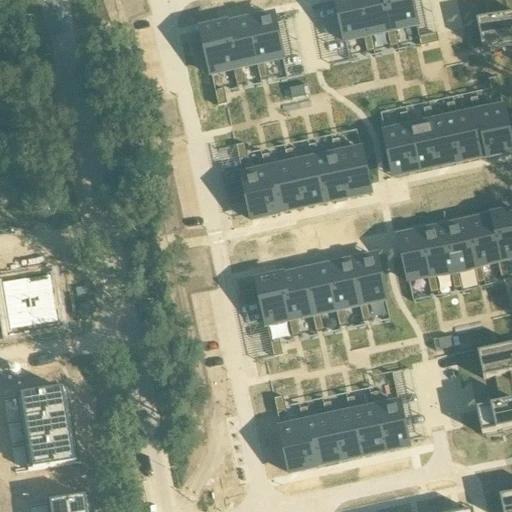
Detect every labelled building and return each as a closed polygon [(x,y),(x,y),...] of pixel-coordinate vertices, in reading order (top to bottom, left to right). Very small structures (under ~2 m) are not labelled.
[(361,0),(350,0),(336,3),(345,44),(364,40),(370,38),(361,0)] [(361,0),(370,38),(372,38),(387,35),(393,33),(385,0),(361,0)] [(385,0),(393,33),(395,33),(397,33),(395,28),(414,24),(415,28),(417,28),(411,0),(385,0)] [(511,15),(487,21),(477,23),(482,48),(511,41),(511,15)] [(275,20),(250,26),(259,66),(265,65),(283,61),(275,20)] [(224,26),(201,31),(211,76),(213,76),(212,71),(231,67),(232,72),(233,71),(236,71),(226,26),(224,26)] [(227,26),(226,26),(236,71),(241,70),(257,66),(259,66),(250,26),(249,26),(228,30),(227,26)] [(393,33),(387,35),(390,50),(399,48),(395,33),(393,33)] [(433,36),(419,39),(420,48),(435,45),(433,36)] [(370,38),(364,40),(367,55),(375,53),(372,38),(370,38)] [(259,66),(257,66),(260,82),(268,80),(265,65),(259,66)] [(236,71),(233,71),(237,87),(238,87),(245,85),(241,70),(236,71)] [(497,79),(488,81),(491,95),(500,93),(497,79)] [(303,87),(290,90),(291,98),(305,95),(303,87)] [(224,90),(215,92),(218,107),(227,105),(224,90)] [(478,98),(470,100),(473,116),(479,114),(482,114),(478,98)] [(455,104),(446,106),(450,121),(456,119),(458,119),(455,104)] [(431,109),(423,110),(426,126),(432,125),(434,124),(431,109)] [(482,114),(479,114),(489,159),(511,154),(511,147),(504,109),(502,109),(503,114),(484,118),(483,114),(482,114)] [(408,114),(400,116),(403,131),(409,130),(411,129),(408,114)] [(458,119),(456,119),(465,160),(487,155),(488,160),(489,159),(479,114),(473,116),(458,119)] [(434,124),(432,125),(442,169),(452,167),(451,163),(465,160),(456,119),(450,121),(434,124)] [(411,129),(409,130),(418,170),(441,165),(441,169),(442,169),(432,125),(426,126),(411,129)] [(403,131),(384,135),(393,175),(418,170),(409,130),(403,131)] [(340,140),(332,142),(335,157),(337,157),(343,155),(340,140)] [(245,145),(236,147),(239,162),(248,160),(245,145)] [(316,145),(308,147),(311,162),(314,162),(319,160),(316,145)] [(293,150),(285,152),(288,167),(290,167),(296,166),(293,150)] [(343,155),(337,157),(346,197),(370,192),(361,151),(343,155)] [(269,155),(261,157),(265,172),(267,172),(273,171),(269,155)] [(319,160),(314,162),(322,202),(335,199),(336,204),(346,197),(337,157),(335,157),(319,160)] [(296,166),(290,167),(299,207),(322,202),(314,162),(311,162),(296,166)] [(273,171),(267,172),(277,217),(276,212),(299,207),(290,167),(288,167),(273,171)] [(244,177),(242,177),(252,222),(277,217),(267,172),(265,172),(263,173),(264,177),(245,182),(244,177)] [(511,213),(494,217),(503,263),(506,262),(507,262),(506,257),(511,255),(511,213)] [(481,221),(470,223),(480,268),(482,267),(498,264),(503,263),(494,217),(493,218),(494,222),(481,225),(481,221)] [(471,227),(448,232),(456,273),(459,272),(474,269),(480,268),(470,223),(471,227)] [(448,232),(424,237),(433,278),(435,277),(451,274),(456,273),(448,232)] [(424,237),(400,243),(409,283),(427,279),(433,278),(424,237)] [(366,264),(353,267),(362,307),(368,306),(386,302),(377,261),(377,262),(376,257),(365,260),(366,264)] [(503,263),(498,264),(501,279),(509,277),(506,262),(503,263)] [(330,272),(329,272),(338,312),(344,311),(359,308),(362,307),(353,267),(330,272)] [(480,268),(474,269),(477,284),(486,282),(482,267),(480,268)] [(306,277),(315,317),(321,316),(336,313),(338,312),(329,272),(330,272),(329,268),(318,270),(319,274),(306,277)] [(456,273),(451,274),(454,289),(462,288),(459,272),(456,273)] [(282,277),(281,277),(291,322),(297,321),(313,318),(315,317),(306,277),(305,273),(295,275),(295,279),(283,282),(282,277)] [(52,277),(27,281),(35,330),(36,330),(36,329),(57,325),(58,325),(59,325),(52,277)] [(281,277),(257,283),(267,328),(269,327),(268,323),(286,319),(287,323),(289,323),(291,322),(281,277)] [(433,278),(427,279),(431,294),(439,293),(435,277),(433,278)] [(27,281),(2,285),(10,333),(13,332),(33,329),(33,330),(35,330),(27,281)] [(362,307),(359,308),(363,323),(371,321),(368,306),(362,307)] [(338,312),(336,313),(339,328),(347,326),(344,311),(338,312)] [(315,317),(313,318),(316,333),(324,331),(321,316),(315,317)] [(291,322),(289,323),(292,338),(300,337),(297,321),(291,322)] [(452,340),(438,343),(440,352),(454,349),(452,340)] [(279,342),(270,343),(274,358),(282,356),(279,342)] [(502,347),(461,356),(467,381),(507,372),(502,347)] [(68,390),(17,398),(17,401),(20,401),(23,422),(21,422),(21,424),(74,415),(73,414),(72,414),(68,393),(70,393),(69,390),(68,390)] [(378,393),(370,395),(373,410),(375,410),(381,408),(378,393)] [(283,398),(274,400),(277,415),(286,413),(283,398)] [(354,398),(346,400),(349,415),(352,415),(358,414),(354,398)] [(511,411),(509,399),(469,408),(474,433),(511,425),(511,411)] [(331,403),(323,405),(326,420),(328,420),(334,419),(331,403)] [(381,408),(375,410),(384,450),(408,445),(400,404),(381,408)] [(307,408),(299,410),(302,426),(305,425),(311,424),(307,408)] [(358,414),(352,415),(361,455),(384,450),(375,410),(373,410),(358,414)] [(74,415),(21,424),(21,425),(23,425),(27,445),(25,446),(25,447),(77,439),(77,437),(76,438),(72,417),(74,417),(74,415)] [(334,419),(328,420),(337,460),(361,455),(352,415),(349,415),(334,419)] [(311,424),(305,425),(315,470),(316,470),(315,465),(337,460),(328,420),(326,420),(311,424)] [(282,430),(280,430),(290,475),(315,470),(305,425),(302,426),(301,426),(302,430),(283,435),(282,430)] [(77,439),(25,447),(25,449),(27,448),(31,469),(28,470),(29,473),(31,472),(81,464),(81,461),(79,461),(76,441),(78,440),(77,439)] [(511,511),(511,495),(500,498),(503,511),(511,511)] [(91,511),(89,498),(48,505),(48,508),(49,511),(91,511)]
